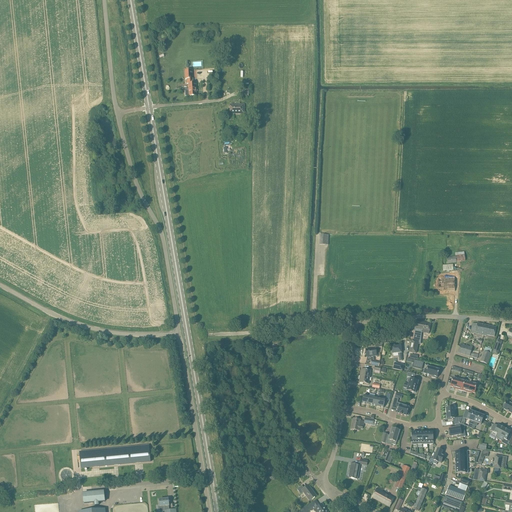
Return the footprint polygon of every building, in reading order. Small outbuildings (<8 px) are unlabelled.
[(192,79),(192,70),(185,70),(186,79),(187,79),(187,84),(189,84),(189,89),(185,89),(185,96),(189,96),(189,97),(196,96),(196,83),(191,83),(191,79),(192,79)] [(245,115),(244,104),(230,105),(230,115),(234,115),(240,115),(245,115)] [(328,235),(320,235),(320,245),(328,245),(328,235)] [(465,261),(464,252),(455,253),(455,257),(447,258),(448,263),(465,261)] [(455,292),(455,278),(445,278),(445,279),(442,279),(442,278),(438,278),(438,291),(455,292)] [(415,332),(414,341),(418,341),(418,344),(421,344),(421,333),(429,334),(431,324),(416,321),(414,331),(415,332)] [(475,334),(484,336),(486,326),(477,324),(477,325),(473,324),(472,329),(471,333),(475,334)] [(496,328),(486,326),(484,336),(486,336),(486,335),(494,337),(496,328)] [(414,341),(412,340),(409,353),(416,354),(418,344),(418,341),(414,341)] [(502,342),(497,340),(492,354),(497,355),(502,342)] [(395,347),(395,345),(391,346),(392,351),(392,353),(398,353),(399,361),(402,361),(402,354),(401,346),(395,347)] [(459,353),(470,357),(471,352),(472,348),(461,345),(459,353)] [(376,354),(376,349),(366,350),(367,357),(376,356),(377,358),(380,357),(380,353),(376,354)] [(490,354),(484,352),(480,362),(487,364),(490,354)] [(426,375),(432,376),(432,377),(436,378),(436,377),(437,378),(438,374),(439,373),(438,373),(439,370),(434,369),(434,368),(433,368),(433,367),(428,366),(427,370),(425,369),(423,373),(426,374),(426,375)] [(361,369),(360,376),(370,378),(371,371),(361,369)] [(370,378),(360,376),(359,383),(369,384),(370,378)] [(453,378),(451,387),(457,388),(459,380),(453,378)] [(416,389),(418,382),(410,379),(409,385),(405,384),(403,388),(407,389),(407,391),(415,393),(417,389),(416,389)] [(472,380),(470,380),(469,379),(468,382),(465,381),(462,391),(466,392),(466,391),(468,392),(471,383),(472,380)] [(465,381),(459,380),(457,388),(459,389),(459,390),(462,391),(465,381)] [(479,385),(471,383),(468,392),(474,393),(476,388),(478,389),(479,385)] [(408,411),(409,408),(404,406),(404,405),(397,403),(398,399),(394,398),(392,405),(399,407),(397,413),(400,414),(403,416),(403,415),(407,416),(407,415),(408,416),(409,412),(408,411)] [(511,404),(507,401),(505,404),(504,404),(502,407),(503,407),(503,408),(511,413),(511,412),(511,404)] [(446,412),(447,414),(447,419),(453,419),(453,425),(460,424),(463,418),(455,418),(454,408),(453,409),(453,408),(450,408),(450,409),(446,409),(446,412)] [(476,412),(473,411),(473,412),(470,411),(468,416),(464,414),(463,418),(470,421),(469,424),(473,425),(477,414),(476,413),(476,412)] [(483,416),(484,415),(480,414),(480,415),(477,414),(473,425),(476,426),(477,423),(481,425),(484,416),(483,416)] [(360,420),(353,419),(351,429),(359,431),(359,429),(362,429),(363,426),(364,427),(364,422),(360,421),(360,420)] [(465,437),(465,436),(464,432),(464,431),(463,431),(463,432),(463,431),(463,430),(464,430),(465,426),(460,424),(455,425),(456,428),(453,429),(449,429),(450,437),(451,437),(457,436),(457,437),(457,438),(466,437),(465,437)] [(498,427),(494,424),(490,431),(492,432),(490,435),(499,439),(504,429),(498,426),(498,427)] [(395,446),(399,432),(392,429),(389,436),(387,436),(388,435),(383,434),(381,442),(387,445),(388,441),(392,442),(391,445),(395,446)] [(504,429),(499,439),(502,441),(501,442),(507,446),(508,444),(511,438),(511,436),(511,435),(509,434),(510,432),(504,429)] [(151,462),(149,446),(79,452),(81,468),(151,462)] [(395,452),(389,450),(384,461),(390,463),(395,452)] [(437,450),(434,458),(431,457),(429,464),(432,465),(432,463),(436,464),(437,462),(438,463),(438,462),(441,463),(444,456),(441,455),(442,452),(437,450)] [(502,457),(495,456),(494,461),(493,468),(500,469),(502,457)] [(273,468),(272,459),(261,461),(263,470),(273,468)] [(356,465),(351,464),(349,478),(357,479),(360,465),(356,465)] [(403,467),(395,487),(401,489),(409,470),(403,467)] [(487,470),(479,469),(477,481),(485,482),(487,470)] [(461,479),(459,484),(468,487),(470,483),(461,479)] [(316,496),(308,486),(304,489),(302,486),(297,490),(300,495),(303,493),(310,501),(316,496)] [(466,492),(449,486),(446,495),(463,501),(466,492)] [(382,491),(377,488),(373,498),(389,507),(394,499),(381,492),(382,491)] [(427,491),(422,489),(413,509),(418,511),(427,491)] [(105,502),(104,492),(83,494),(84,504),(94,503),(95,506),(99,505),(98,503),(105,502)] [(454,505),(461,508),(461,507),(462,504),(445,497),(443,501),(450,503),(449,505),(454,506),(454,505)] [(169,506),(168,499),(159,500),(160,506),(158,507),(159,510),(160,511),(165,511),(175,511),(176,510),(169,510),(169,506)] [(403,501),(399,499),(394,510),(399,511),(403,501)] [(316,500),(310,504),(312,508),(314,511),(326,511),(322,504),(319,506),(316,500)]
